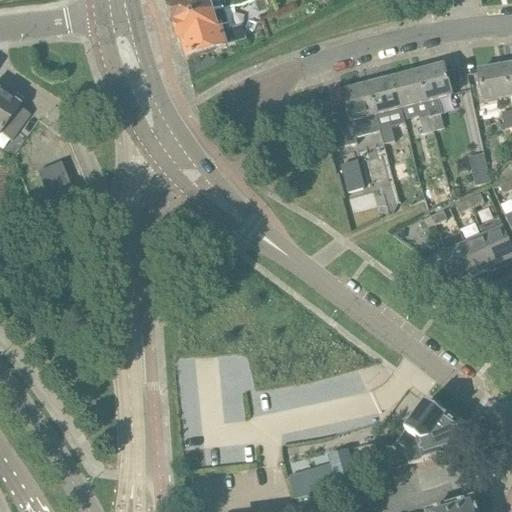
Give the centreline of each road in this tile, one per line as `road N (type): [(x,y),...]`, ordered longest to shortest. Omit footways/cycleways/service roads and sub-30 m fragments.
road 1 (residential): [(511,427),(251,229)]
road 2 (residential): [(239,106),(286,75),(336,56),(511,23)]
road 3 (residential): [(99,200),(76,140),(0,56)]
road 4 (secondary): [(87,511),(0,378)]
road 5 (residential): [(101,18),(117,81),(150,143)]
road 6 (residential): [(150,143),(190,193),(251,229)]
road 7 (residential): [(177,129),(132,13)]
road 8 (residential): [(251,229),(177,129)]
